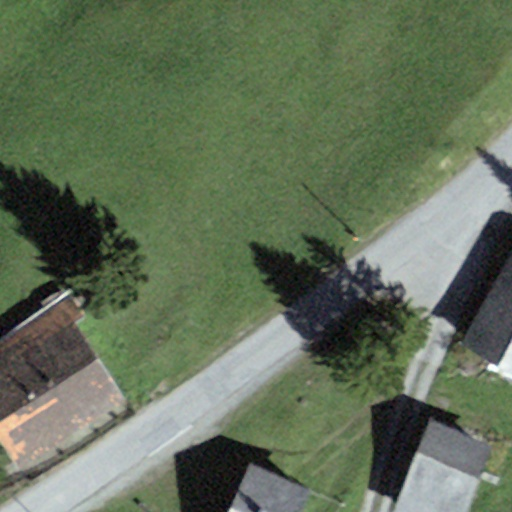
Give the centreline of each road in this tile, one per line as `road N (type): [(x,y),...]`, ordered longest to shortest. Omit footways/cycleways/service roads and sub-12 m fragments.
road 1 (unclassified): [(35,511),(482,195),(511,155)]
road 2 (track): [(482,195),(374,511)]
